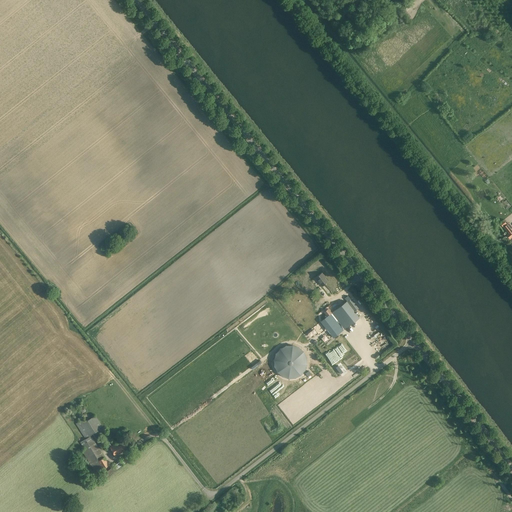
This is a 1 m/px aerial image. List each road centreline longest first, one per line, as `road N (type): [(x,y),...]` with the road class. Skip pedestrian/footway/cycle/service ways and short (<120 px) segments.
road 1 (residential): [(414,342),(135,0)]
road 2 (unclassified): [(212,497),(414,342)]
road 3 (residential): [(511,470),(414,342)]
